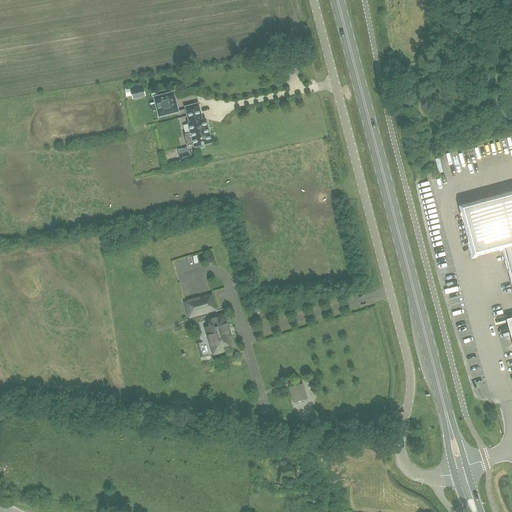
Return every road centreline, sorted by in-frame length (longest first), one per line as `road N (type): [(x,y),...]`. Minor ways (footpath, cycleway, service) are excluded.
road 1 (unclassified): [(313,0),(409,370),(401,453),(410,473),(434,477)]
road 2 (primary): [(461,469),(336,0)]
